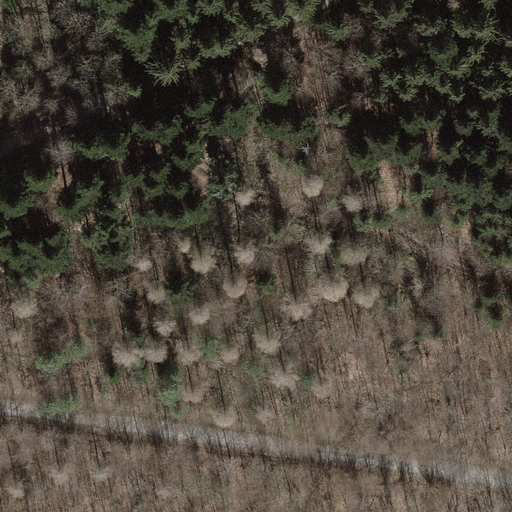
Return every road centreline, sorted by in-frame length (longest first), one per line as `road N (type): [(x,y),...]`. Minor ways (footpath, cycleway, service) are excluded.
road 1 (track): [(511,480),(0,404)]
road 2 (track): [(326,0),(0,156)]
